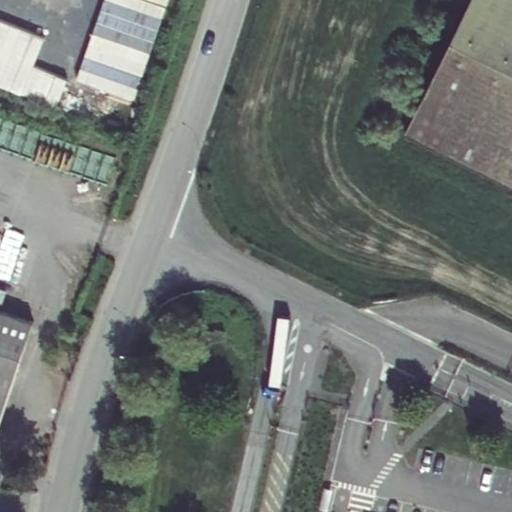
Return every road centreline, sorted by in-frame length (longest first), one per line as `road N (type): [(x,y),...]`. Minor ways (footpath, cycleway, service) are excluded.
road 1 (unclassified): [(151,229),(511,406)]
road 2 (unclassified): [(62,511),(93,390),(151,229)]
road 3 (unclassified): [(151,229),(226,0)]
